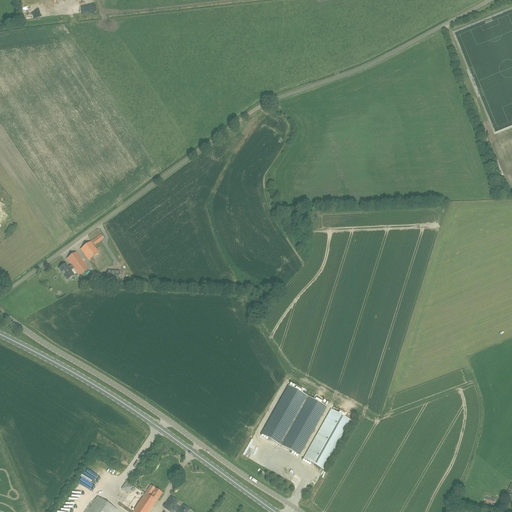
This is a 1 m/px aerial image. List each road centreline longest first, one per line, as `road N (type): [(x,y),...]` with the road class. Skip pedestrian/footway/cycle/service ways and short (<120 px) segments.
road 1 (unclassified): [(0,296),(264,101),(327,81),(490,0)]
road 2 (unclassified): [(166,419),(0,313)]
road 3 (primary): [(159,428),(0,333)]
road 4 (unclassified): [(300,511),(200,444)]
